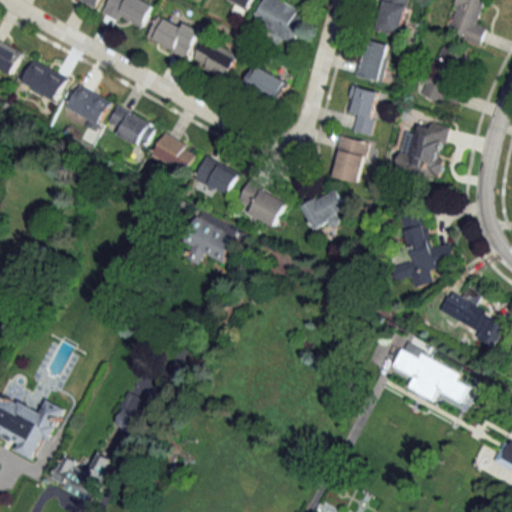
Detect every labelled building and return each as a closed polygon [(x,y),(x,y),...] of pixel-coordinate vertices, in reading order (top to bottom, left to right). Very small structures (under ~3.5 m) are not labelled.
[(142,30),(155,5),(146,0),(110,0),(105,11),(142,30)] [(231,0),(248,9),(253,0),(231,0)] [(310,11),(283,0),(264,0),(254,25),(297,43),(310,11)] [(409,0),(383,0),(378,29),(402,34),(409,0)] [(482,44),(488,26),(479,23),(486,0),(458,0),(448,32),(482,44)] [(148,40),(190,56),(201,28),(159,12),(148,40)] [(390,44),(367,38),(359,75),(382,80),(390,44)] [(0,64),(1,63),(15,70),(24,51),(0,39),(0,64)] [(194,62),(229,79),(241,56),(205,39),(194,62)] [(473,55),(441,44),(423,95),(456,106),(473,55)] [(70,78),(39,59),(25,81),(57,100),(70,78)] [(290,80),(254,64),(245,84),(281,100),(290,80)] [(86,123),(99,129),(113,100),(79,84),(69,107),(89,117),(86,123)] [(383,92),(360,86),(352,119),(358,120),(356,130),(373,134),(383,92)] [(158,125),(118,107),(108,128),(148,147),(158,125)] [(442,178),(446,158),(443,157),(449,125),(423,120),(420,134),(406,131),(398,169),(442,178)] [(153,156),(187,174),(200,150),(166,132),(153,156)] [(370,142),(343,135),(333,175),(361,182),(370,142)] [(196,177),(229,196),(241,175),(209,155),(196,177)] [(276,226),(290,202),(251,180),(237,204),(276,226)] [(304,205),(316,229),(350,211),(338,187),(304,205)] [(404,216),(414,261),(396,265),(399,280),(414,277),(416,287),(435,283),(431,269),(457,263),(453,242),(433,247),(425,211),(404,216)] [(184,256),(201,262),(204,254),(227,262),(237,234),(198,220),(184,256)] [(452,316),(482,330),(478,338),(499,348),(511,320),(479,305),(485,291),(467,283),(452,316)] [(406,339),(422,347),(420,351),(460,372),(457,378),(468,384),(459,400),(438,388),(433,397),(408,384),(414,374),(393,363),(406,339)] [(0,390),(16,399),(17,397),(38,409),(45,396),(63,406),(48,434),(47,434),(45,437),(41,435),(31,455),(16,447),(19,440),(12,436),(10,438),(2,434),(3,431),(0,429),(0,390)] [(115,422),(135,431),(150,401),(130,392),(115,422)] [(96,499),(116,459),(100,451),(92,468),(66,456),(55,479),(96,499)] [(291,498),(265,486),(262,472),(250,467),(244,468),(238,481),(228,483),(220,502),(211,504),(176,489),(168,506),(177,510),(177,511),(244,511),(247,506),(291,498)]
